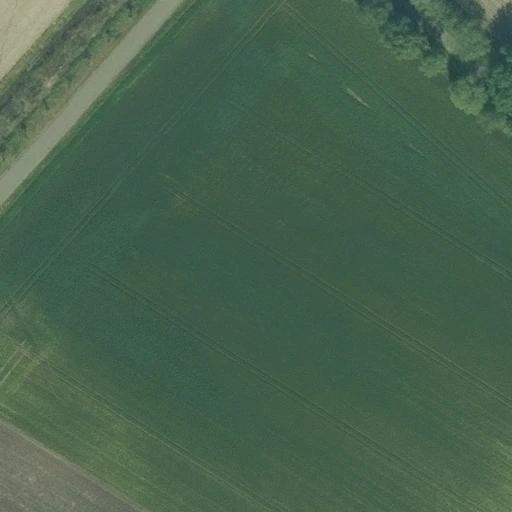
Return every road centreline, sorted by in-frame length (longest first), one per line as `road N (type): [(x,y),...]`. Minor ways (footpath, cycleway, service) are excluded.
road 1 (track): [(179,0),(0,196)]
road 2 (track): [(511,94),(406,0)]
